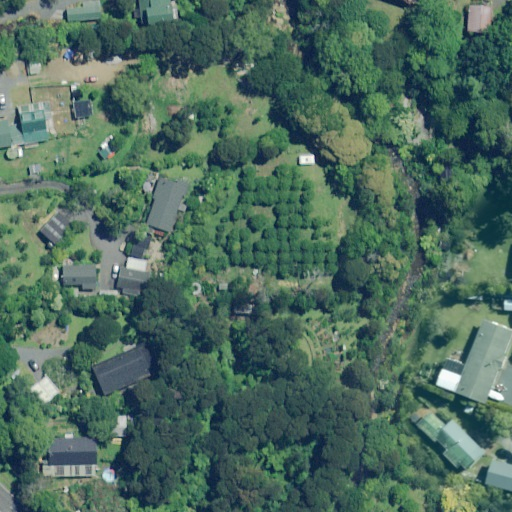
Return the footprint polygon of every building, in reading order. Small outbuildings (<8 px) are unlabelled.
[(151,27),(151,23),(174,23),(174,9),(176,9),(176,3),(174,3),(170,2),(169,0),(148,0),(148,9),(139,9),(139,27),(151,27)] [(100,19),(99,3),(84,5),(84,8),(68,9),(69,22),(100,19)] [(491,7),(468,6),(467,32),(490,33),(491,7)] [(0,148),(49,142),(46,120),(53,119),(50,101),(18,106),(20,123),(10,125),(9,117),(0,118),(0,148)] [(314,156),(299,156),(299,164),(314,164),(314,156)] [(175,182),(160,177),(153,199),(155,200),(147,225),(171,233),(183,196),(186,197),(190,184),(176,180),(175,182)] [(144,297),(150,272),(145,271),(147,262),(129,258),(127,269),(122,268),(117,291),(144,297)] [(96,289),(97,267),(65,266),(65,285),(83,286),(83,289),(96,289)] [(511,345),(511,335),(486,326),(469,370),(450,363),(440,389),(488,408),(511,345)] [(160,371),(148,344),(95,368),(106,395),(160,371)] [(60,392),(47,376),(27,393),(41,409),(60,392)] [(449,429),(435,416),(422,430),(436,442),(437,440),(452,453),(448,458),(469,476),(487,456),(453,424),(449,429)] [(127,417),(107,417),(107,437),(126,437),(127,417)] [(97,466),(97,438),(56,438),(56,466),(97,466)] [(511,468),(495,464),(488,487),(511,493),(511,468)]
